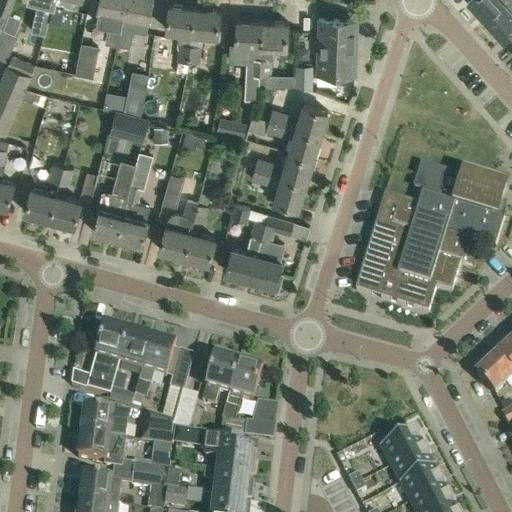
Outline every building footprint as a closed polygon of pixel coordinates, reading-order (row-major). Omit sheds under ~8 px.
[(0,0),(0,12),(8,15),(13,0),(0,0)] [(53,0),(33,0),(38,1),(31,30),(45,34),(49,20),(53,3),(53,0)] [(67,0),(53,0),(53,3),(49,20),(60,22),(64,7),(66,7),(67,0)] [(105,41),(117,43),(124,0),(98,0),(97,8),(98,8),(95,22),(108,24),(105,41)] [(145,31),(151,0),(124,0),(117,43),(128,45),(131,29),(145,31)] [(469,0),(485,17),(504,0),(469,0)] [(511,0),(504,0),(485,17),(503,38),(511,30),(511,0)] [(165,29),(191,32),(194,6),(168,3),(165,29)] [(202,33),(217,35),(220,9),(194,6),(191,32),(189,45),(187,62),(198,63),(202,33)] [(355,74),(357,18),(317,17),(315,72),(355,74)] [(230,44),(229,60),(247,61),(245,89),(259,90),(259,89),(260,75),(260,58),(260,45),(262,20),(236,19),(235,44),(230,44)] [(260,75),(259,89),(282,88),(283,76),(270,75),(271,59),(272,59),(273,46),(286,47),(287,29),(288,21),(262,20),(260,45),(260,58),(260,75)] [(4,29),(0,37),(0,57),(6,60),(18,35),(4,29)] [(75,73),(92,76),(98,46),(81,43),(75,73)] [(175,60),(187,62),(189,45),(177,43),(175,60)] [(1,76),(26,87),(31,75),(7,64),(1,76)] [(296,66),(296,76),(295,87),(312,91),(313,66),(296,66)] [(135,116),(139,117),(148,74),(131,70),(122,113),(135,116)] [(26,87),(1,76),(0,79),(0,90),(21,99),(26,87)] [(487,110),(501,102),(493,88),(479,96),(487,110)] [(21,99),(0,90),(0,104),(16,111),(21,99)] [(48,119),(77,125),(80,108),(51,102),(48,119)] [(320,134),(327,110),(303,102),(295,127),(320,134)] [(16,111),(0,104),(0,118),(10,123),(16,111)] [(269,120),(285,125),(288,114),(272,109),(269,120)] [(285,125),(269,120),(253,115),(248,129),(265,134),(266,130),(282,135),(285,125)] [(135,116),(129,136),(142,140),(148,120),(139,117),(135,116)] [(10,123),(0,118),(0,132),(5,135),(10,123)] [(236,120),(231,139),(243,142),(248,123),(236,120)] [(320,134),(295,127),(288,151),(312,159),(320,134)] [(194,151),(195,147),(198,135),(185,132),(182,148),(194,151)] [(0,204),(7,207),(14,182),(2,178),(5,166),(3,165),(7,150),(9,142),(0,139),(0,204)] [(153,154),(141,151),(137,163),(130,185),(120,225),(116,237),(141,243),(148,218),(146,218),(150,205),(137,202),(141,187),(144,187),(153,154)] [(305,183),(312,159),(288,151),(284,165),(280,175),(305,183)] [(258,157),(255,167),(271,172),(274,162),(258,157)] [(101,193),(91,230),(116,237),(120,225),(130,185),(137,163),(120,158),(110,195),(101,193)] [(59,182),(63,166),(52,163),(48,180),(59,182)] [(501,205),(507,186),(464,172),(462,178),(432,169),(432,167),(422,164),(414,188),(423,191),(419,205),(386,195),(357,290),(372,295),(373,289),(383,292),(381,298),(429,312),(437,286),(453,291),(462,262),(465,263),(471,241),(496,248),(506,216),(503,215),(506,207),(501,205)] [(75,169),(63,166),(59,182),(70,185),(75,169)] [(271,172),(255,167),(251,179),(267,184),(271,172)] [(49,218),(74,225),(81,200),(89,203),(94,184),(97,174),(86,172),(79,199),(56,193),(49,218)] [(171,173),(163,203),(176,206),(185,177),(171,173)] [(305,183),(280,175),(273,200),(297,207),(305,183)] [(24,211),(49,218),(56,193),(31,187),(24,211)] [(166,223),(165,223),(158,248),(183,255),(190,230),(193,219),(199,203),(188,199),(183,214),(179,213),(175,213),(172,214),(169,216),(167,219),(166,223)] [(199,203),(193,219),(205,223),(210,206),(199,203)] [(235,203),(228,228),(244,233),(251,208),(235,203)] [(285,243),(270,240),(273,228),(289,232),(292,218),(267,211),(265,219),(264,221),(254,261),(249,278),(261,281),(260,285),(277,290),(282,273),(278,271),(285,243)] [(224,271),(249,278),(254,261),(264,221),(265,219),(254,216),(250,233),(250,232),(245,250),(231,246),(224,271)] [(208,262),(215,237),(190,230),(183,255),(208,262)] [(119,363),(129,327),(105,320),(95,356),(96,357),(86,391),(109,397),(112,389),(115,375),(119,363)] [(119,363),(142,369),(152,334),(129,327),(119,363)] [(144,397),(148,384),(150,384),(154,372),(173,378),(162,415),(175,419),(183,392),(184,392),(195,355),(180,351),(173,349),(176,340),(152,334),(142,369),(132,407),(141,409),(144,397)] [(511,341),(495,357),(511,375),(511,341)] [(238,358),(215,351),(202,401),(215,404),(219,391),(228,393),(238,358)] [(511,376),(511,375),(495,357),(476,375),(494,393),(511,376)] [(262,364),(238,358),(228,393),(252,400),(252,398),(257,400),(260,391),(255,389),(262,364)] [(115,375),(112,389),(124,392),(128,378),(115,375)] [(183,392),(175,419),(173,427),(190,429),(198,396),(184,392),(183,392)] [(236,422),(240,409),(225,405),(221,419),(225,421),(224,433),(247,436),(249,424),(236,422)] [(128,414),(84,408),(81,433),(124,439),(128,414)] [(145,411),(141,441),(170,445),(173,419),(145,411)] [(511,427),(511,411),(503,415),(510,429),(511,427)] [(174,442),(205,446),(207,436),(207,432),(176,428),(174,442)] [(390,468),(426,449),(416,430),(380,449),(390,468)] [(106,461),(107,449),(123,451),(124,439),(81,433),(77,457),(106,461)] [(211,468),(216,469),(216,470),(253,474),(255,475),(257,461),(254,460),(256,450),(244,448),(245,440),(207,436),(204,456),(212,457),(211,468)] [(154,444),(151,465),(167,467),(170,446),(154,444)] [(426,449),(390,468),(400,486),(436,468),(426,449)] [(134,463),(133,474),(166,479),(167,467),(151,465),(134,463)] [(400,486),(409,505),(445,486),(436,468),(400,486)] [(182,472),(170,470),(167,487),(180,489),(182,472)] [(216,470),(213,494),(221,495),(249,499),(252,499),(254,483),(252,482),(253,474),(216,470)] [(166,479),(133,474),(131,486),(164,490),(166,479)] [(350,479),(354,487),(363,482),(359,474),(350,479)] [(111,482),(112,479),(82,476),(79,500),(108,504),(119,506),(122,484),(111,482)] [(358,495),(367,490),(363,482),(354,487),(358,495)] [(440,511),(455,505),(445,486),(409,505),(413,511),(440,511)] [(203,492),(188,490),(186,502),(201,504),(203,492)] [(221,495),(213,494),(210,511),(250,511),(251,507),(248,507),(249,499),(221,495)] [(107,511),(108,504),(79,500),(77,511),(107,511)]
